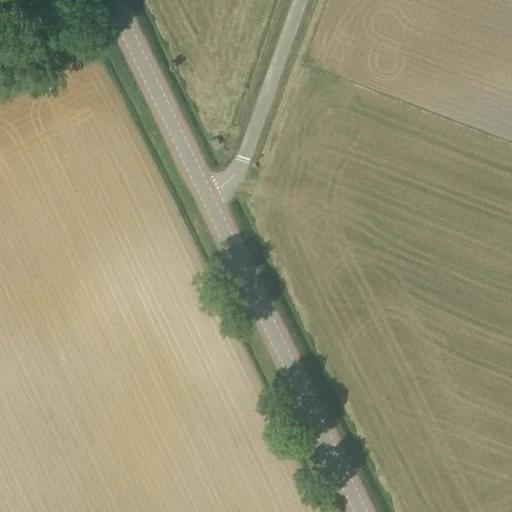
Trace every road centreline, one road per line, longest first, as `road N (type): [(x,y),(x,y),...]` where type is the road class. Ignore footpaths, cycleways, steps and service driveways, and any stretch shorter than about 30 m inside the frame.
road 1 (secondary): [(362,511),(206,191)]
road 2 (unclassified): [(206,191),(239,164),(303,0)]
road 3 (secondary): [(206,191),(112,0)]
